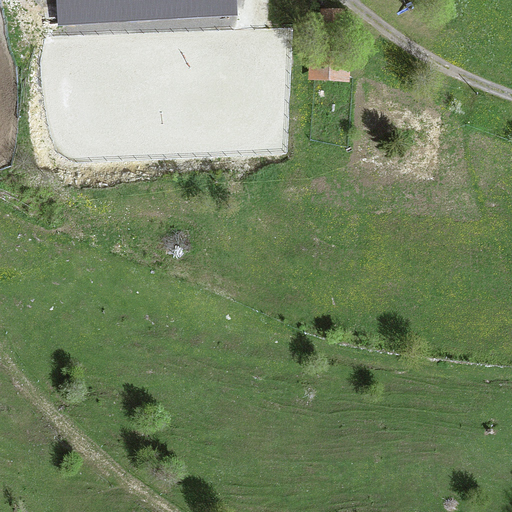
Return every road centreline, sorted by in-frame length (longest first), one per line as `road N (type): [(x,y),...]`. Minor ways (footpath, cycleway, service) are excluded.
road 1 (track): [(0,351),(47,418),(164,511)]
road 2 (track): [(300,335),(511,375)]
